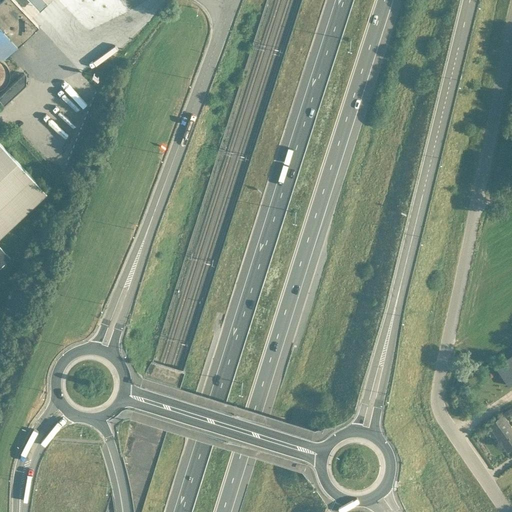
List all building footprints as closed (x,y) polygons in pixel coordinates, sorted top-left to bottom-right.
[(0,0),(0,53),(0,54),(8,55),(11,54),(42,26),(17,0),(0,0)] [(48,0),(29,0),(38,9),(48,0)] [(9,79),(10,76),(10,73),(9,70),(7,67),(5,65),(3,63),(1,62),(0,61),(0,89),(3,89),(5,87),(7,84),(9,82),(9,79)] [(0,142),(0,266),(10,257),(0,246),(0,235),(46,192),(0,142)] [(511,350),(474,379),(488,399),(511,381),(511,350)] [(103,511),(140,511),(171,413),(174,402),(178,392),(183,374),(186,366),(182,365),(174,363),(165,360),(151,356),(142,372),(130,413),(128,430),(123,450),(111,486),(103,511)] [(511,444),(511,427),(502,412),(486,422),(505,449),(511,444)]
